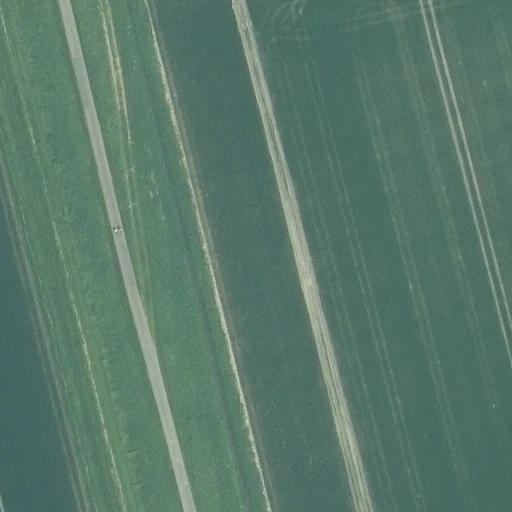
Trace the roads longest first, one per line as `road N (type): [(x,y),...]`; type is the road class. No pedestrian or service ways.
road 1 (track): [(5,0),(144,511)]
road 2 (unclassified): [(188,511),(61,0)]
road 3 (track): [(154,372),(100,0)]
